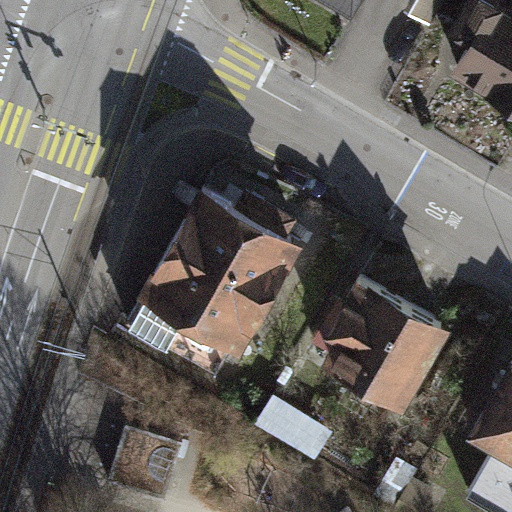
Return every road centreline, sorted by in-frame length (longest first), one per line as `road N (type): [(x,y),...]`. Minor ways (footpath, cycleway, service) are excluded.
road 1 (residential): [(511,234),(237,70),(100,7)]
road 2 (secondary): [(0,277),(100,7)]
